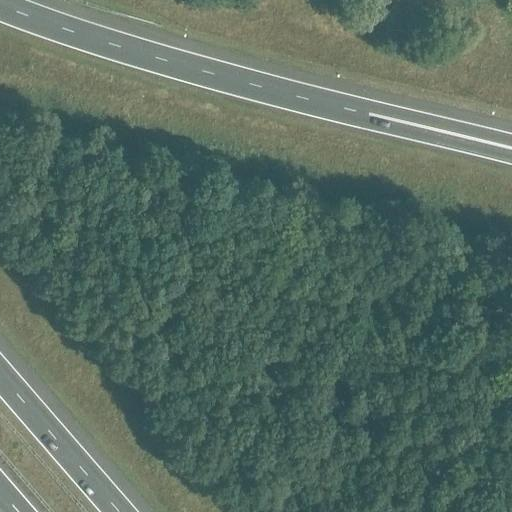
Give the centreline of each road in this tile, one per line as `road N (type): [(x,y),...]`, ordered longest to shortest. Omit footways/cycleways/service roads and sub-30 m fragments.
road 1 (motorway): [(369,114),(0,5)]
road 2 (motorway): [(118,511),(0,375)]
road 3 (motorway): [(511,157),(369,114)]
road 4 (motorway): [(511,140),(369,114)]
